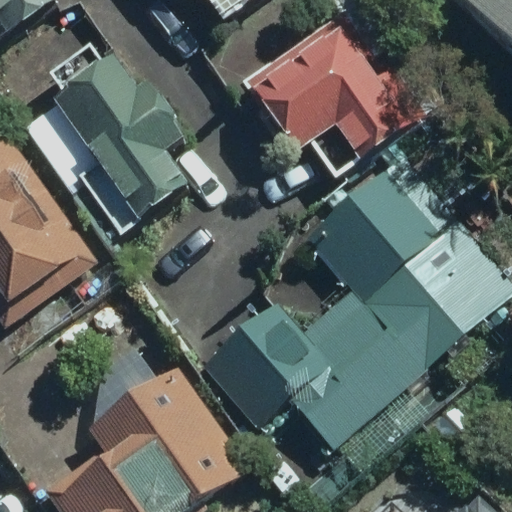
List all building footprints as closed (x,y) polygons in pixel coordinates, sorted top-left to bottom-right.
[(0,0),(0,37),(10,51),(75,0),(0,0)] [(219,0),(242,28),(276,0),(219,0)] [(511,0),(454,0),(511,53),(511,0)] [(372,162),(445,111),(409,61),(392,73),(351,14),(259,79),(313,156),(350,130),(372,162)] [(79,102),(37,132),(82,197),(100,184),(138,238),(207,189),(185,158),(211,140),(169,80),(154,90),(134,63),(122,72),(106,50),(63,80),(79,102)] [(10,124),(0,130),(0,277),(29,318),(107,262),(10,124)] [(511,304),(511,276),(413,167),(320,251),(357,291),(315,329),(293,306),(212,380),(268,441),(305,407),(348,454),(511,304)] [(189,370),(150,399),(174,432),(129,465),(163,511),(209,511),(264,472),(189,370)] [(301,511),(321,498),(293,462),(260,487),(279,511),(301,511)] [(389,511),(376,497),(358,511),(389,511)] [(506,511),(496,502),(487,511),(506,511)]
